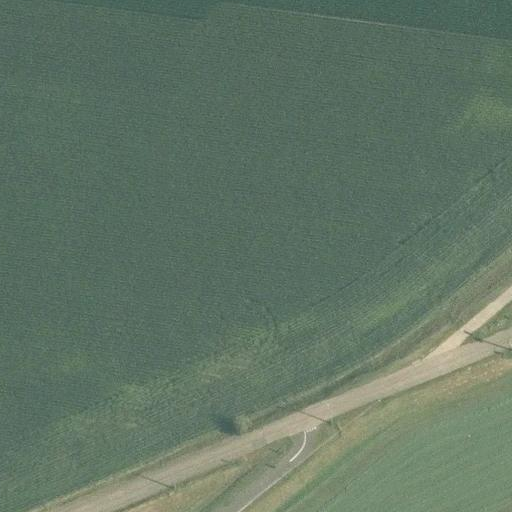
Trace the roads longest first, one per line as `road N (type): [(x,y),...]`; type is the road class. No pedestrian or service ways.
road 1 (unclassified): [(307,431),(101,511)]
road 2 (unclassified): [(307,431),(511,348)]
